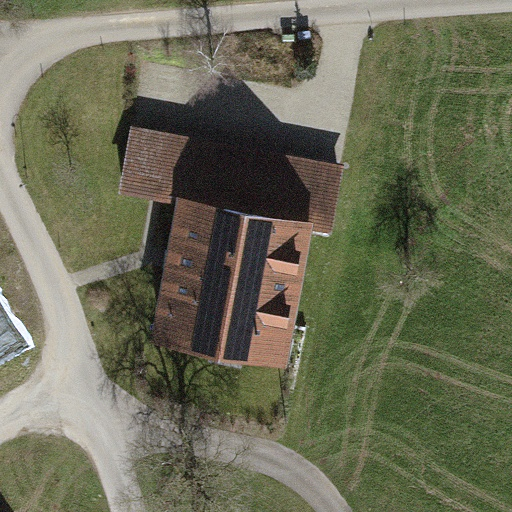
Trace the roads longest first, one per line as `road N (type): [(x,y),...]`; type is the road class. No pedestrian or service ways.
road 1 (unclassified): [(511,4),(96,32),(0,62)]
road 2 (unclassified): [(129,511),(82,362),(0,188)]
